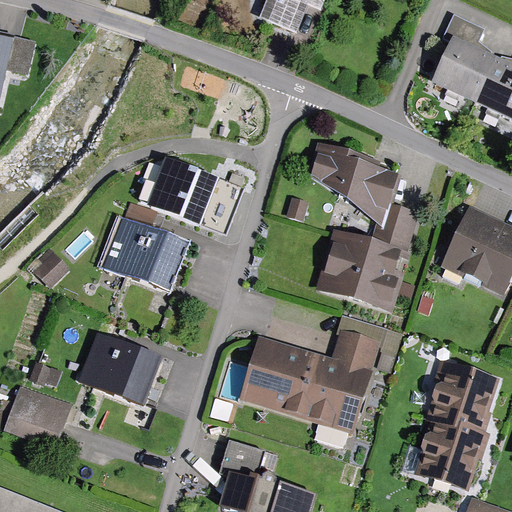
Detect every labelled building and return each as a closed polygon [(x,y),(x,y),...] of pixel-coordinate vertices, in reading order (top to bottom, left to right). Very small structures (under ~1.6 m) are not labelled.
[(327,0),(269,0),(260,24),(297,36),(308,4),(324,10),(327,0)] [(476,102),(495,61),(476,52),(484,35),(455,21),(446,42),(455,47),(438,84),(476,102)] [(21,43),(0,37),(0,107),(6,109),(21,43)] [(511,68),(495,61),(476,102),(511,118),(511,68)] [(383,165),(321,147),(311,181),(385,233),(401,178),(381,172),(383,165)] [(247,194),(176,166),(158,210),(229,239),(247,194)] [(309,206),(293,201),(288,220),(304,224),(309,206)] [(511,285),(511,236),(470,217),(447,268),(508,295),(511,285)] [(195,250),(133,227),(115,275),(177,298),(195,250)] [(411,261),(344,241),(326,299),(393,320),(411,261)] [(169,366),(104,341),(87,388),(152,412),(169,366)] [(338,367),(260,344),(242,404),(354,438),(379,355),(345,345),(338,367)] [(430,422),(434,424),(455,432),(456,428),(478,435),(495,386),(449,369),(430,422)] [(72,413),(24,394),(9,435),(57,453),(72,413)] [(485,438),(478,435),(456,428),(455,432),(434,424),(416,475),(466,492),(485,438)] [(272,459),(234,447),(224,480),(238,484),(230,511),(231,511),(315,511),(320,498),(265,481),(272,459)] [(47,511),(0,492),(0,511),(47,511)]
